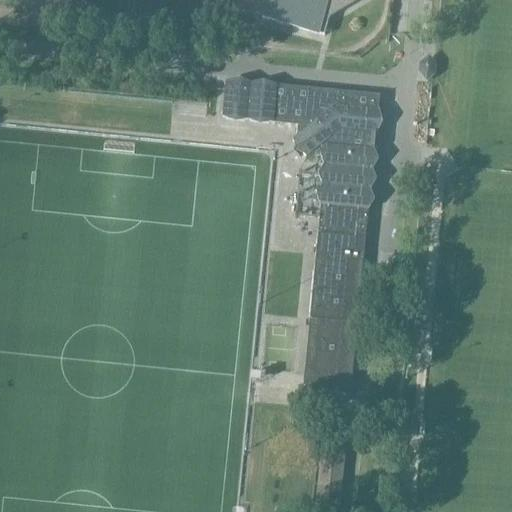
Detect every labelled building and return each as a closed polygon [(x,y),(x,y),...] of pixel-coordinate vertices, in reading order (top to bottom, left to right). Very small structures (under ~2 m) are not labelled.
[(48,0),(47,15),(107,21),(107,16),(149,20),(150,20),(201,25),(227,27),(229,0),(48,0)] [(266,0),(261,21),(324,37),(329,19),(360,0),(266,0)] [(423,66),(422,71),(428,78),(432,74),(433,65),(429,61),(423,66)] [(302,391),(350,395),(357,321),(368,211),(373,202),(373,201),(369,191),(375,182),(375,181),(371,171),(376,162),(377,161),(373,152),(374,152),(375,136),(376,136),(377,133),(376,133),(380,125),(381,124),(378,114),(379,114),(378,112),(379,97),(275,87),(274,88),(225,84),(222,118),(271,123),(271,125),(297,127),(296,138),(292,141),(306,158),(310,154),(321,155),(325,167),(319,176),(323,187),(317,196),(321,207),(302,391)] [(318,486),(315,511),(338,511),(340,488),(344,453),(321,450),(318,486)]
